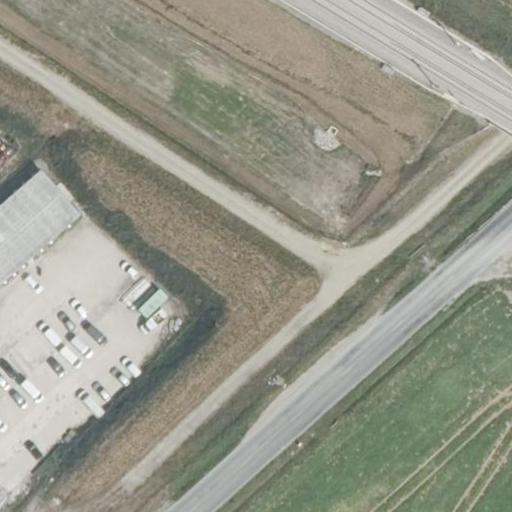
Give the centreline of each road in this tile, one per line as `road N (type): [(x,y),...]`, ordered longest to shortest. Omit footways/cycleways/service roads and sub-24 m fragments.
road 1 (track): [(511,121),(89,511)]
road 2 (tertiary): [(194,511),(511,227)]
road 3 (track): [(344,277),(0,44)]
